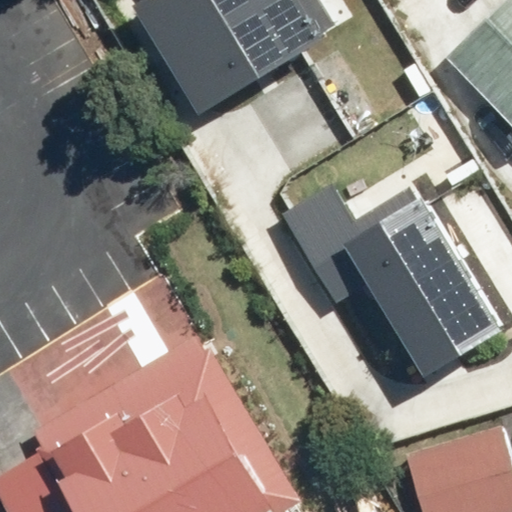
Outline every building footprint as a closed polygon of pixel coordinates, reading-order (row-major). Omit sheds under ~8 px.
[(156,0),(181,43),(254,0),(156,0)] [(254,0),(181,43),(214,97),(357,14),(349,0),(254,0)] [(511,0),(465,48),(511,109),(511,0)] [(295,204),(345,288),(379,268),(435,361),(507,318),(425,182),(364,218),(339,178),(295,204)] [(248,511),(302,478),(209,333),(0,466),(0,486),(16,511),(248,511)] [(511,511),(511,419),(415,448),(433,511),(511,511)]
